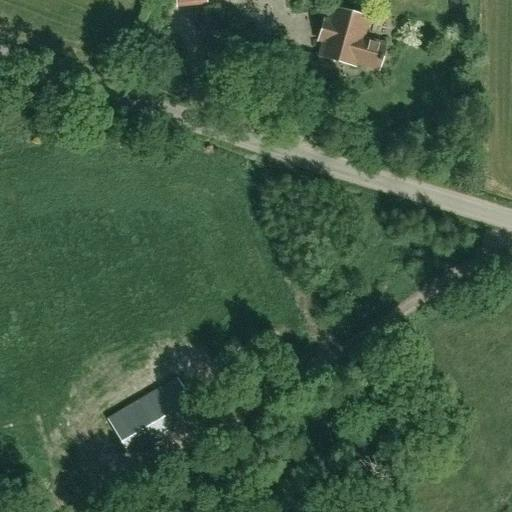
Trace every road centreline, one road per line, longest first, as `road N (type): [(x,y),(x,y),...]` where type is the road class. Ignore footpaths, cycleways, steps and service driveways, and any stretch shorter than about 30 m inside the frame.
road 1 (unclassified): [(511,221),(0,54)]
road 2 (track): [(395,315),(79,511)]
road 3 (track): [(511,241),(395,315)]
